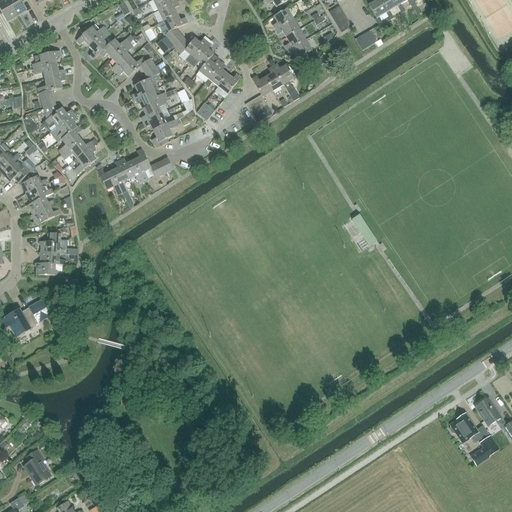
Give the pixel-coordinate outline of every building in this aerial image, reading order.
[(17,17),(7,0),(0,4),(0,13),(1,13),(7,23),(17,17)] [(6,0),(7,0),(17,17),(26,12),(20,2),(22,0),(6,0)] [(129,0),(127,2),(133,13),(139,10),(133,0),(129,0)] [(171,0),(170,0),(155,0),(153,1),(159,12),(177,3),(176,0),(171,0)] [(266,0),(265,1),(268,5),(273,2),(277,9),(290,1),(289,0),(266,0)] [(397,8),(392,0),(379,0),(378,1),(386,14),(392,24),(396,21),(390,12),(397,8)] [(408,1),(407,0),(392,0),(397,8),(404,19),(406,17),(405,13),(401,5),(408,1)] [(407,0),(408,1),(414,12),(414,11),(417,16),(421,14),(412,0),(407,0)] [(386,14),(378,1),(369,7),(376,20),(375,20),(381,31),(385,29),(384,26),(379,19),(386,14)] [(180,7),(177,3),(159,12),(164,23),(178,16),(174,9),(180,7)] [(315,3),(309,7),(311,12),(318,8),(315,3)] [(124,4),(119,7),(125,17),(130,14),(124,4)] [(343,14),(339,7),(329,13),(333,20),(343,14)] [(273,28),(276,32),(294,21),(287,10),(274,18),(278,25),(273,28)] [(311,17),(314,22),(320,19),(317,14),(311,17)] [(348,21),(343,14),(333,20),(337,27),(348,21)] [(167,38),(157,45),(165,55),(174,47),(171,43),(180,35),(176,30),(183,27),(183,26),(188,24),(186,20),(181,22),(178,16),(164,23),(159,25),(165,37),(166,37),(167,38)] [(130,17),(125,21),(131,27),(135,23),(135,22),(130,17)] [(300,31),(294,21),(276,32),(278,36),(283,33),(286,39),(300,31)] [(352,27),(348,21),(337,27),(342,34),(352,27)] [(84,43),(89,48),(107,32),(104,28),(97,34),(92,29),(88,32),(86,29),(81,33),(84,36),(77,42),(80,46),(84,43)] [(306,41),(300,31),(286,39),(290,45),(285,48),(288,52),(306,41)] [(107,32),(89,48),(94,54),(90,58),(93,61),(100,56),(99,55),(108,47),(112,43),(108,39),(111,36),(107,32)] [(371,32),(370,32),(363,36),(370,48),(378,44),(371,32)] [(184,40),(180,35),(171,43),(174,47),(184,40)] [(330,35),(324,38),(326,43),(332,39),(330,35)] [(370,48),(363,36),(355,41),(362,53),(370,48)] [(176,49),(180,55),(178,57),(190,66),(208,43),(204,40),(201,45),(195,40),(190,47),(186,42),(176,49)] [(108,47),(99,55),(100,56),(103,60),(108,56),(112,60),(130,45),(126,41),(120,46),(115,41),(112,43),(108,47)] [(312,52),(306,41),(288,52),(290,57),(295,54),(299,60),(312,52)] [(212,46),(208,43),(190,66),(194,69),(199,63),(204,68),(209,61),(210,61),(214,56),(214,55),(209,51),(212,46)] [(133,48),(130,45),(112,60),(117,66),(113,70),(116,74),(132,60),(127,54),(133,48)] [(60,53),(40,57),(35,58),(37,65),(33,66),(34,71),(57,66),(55,59),(61,58),(60,53)] [(220,60),(214,56),(210,61),(209,61),(204,68),(200,73),(199,73),(196,76),(206,84),(204,86),(205,86),(222,64),(218,61),(220,60)] [(136,65),(132,60),(116,74),(120,78),(124,74),(128,79),(141,68),(144,74),(155,67),(150,60),(146,63),(143,59),(136,65)] [(226,67),(222,64),(205,86),(208,89),(213,84),(219,88),(228,76),(223,72),(226,67)] [(43,75),(45,81),(65,77),(64,72),(58,73),(57,66),(34,71),(35,76),(43,75)] [(277,66),(273,68),(284,86),(293,102),(299,98),(294,91),(293,91),(289,83),(294,80),(286,67),(280,70),(277,66)] [(284,86),(273,68),(269,71),(272,76),(266,79),(273,92),(283,87),(284,86)] [(154,92),(154,91),(151,86),(159,82),(157,77),(160,75),(156,69),(146,76),(148,81),(135,88),(138,95),(133,97),(135,102),(154,92)] [(228,76),(219,88),(228,96),(241,79),(237,76),(234,81),(228,76)] [(66,82),(65,77),(45,81),(46,88),(38,90),(39,95),(42,102),(53,99),(51,93),(62,91),(61,83),(66,82)] [(188,78),(183,84),(188,87),(192,81),(188,78)] [(262,97),(256,100),(263,111),(268,108),(263,99),(273,92),(266,79),(260,83),(257,78),(252,81),(262,97)] [(192,81),(188,87),(192,90),(196,84),(192,81)] [(167,100),(167,99),(165,95),(161,97),(157,90),(154,91),(154,92),(135,102),(137,106),(142,104),(145,110),(167,100)] [(13,99),(16,109),(22,108),(22,97),(13,99)] [(162,116),(161,115),(159,109),(167,104),(167,103),(171,101),(169,97),(169,98),(167,99),(167,100),(145,110),(142,111),(146,118),(141,120),(143,125),(162,116)] [(55,105),(53,99),(42,102),(43,108),(55,105)] [(167,112),(161,115),(162,116),(143,125),(145,130),(150,127),(154,134),(175,123),(175,121),(179,120),(193,113),(192,102),(191,100),(186,102),(189,109),(170,118),(167,112)] [(263,111),(256,100),(251,103),(257,114),(263,111)] [(257,114),(251,103),(245,107),(252,117),(257,114)] [(204,104),(200,109),(211,117),(214,112),(204,104)] [(58,129),(74,116),(71,112),(67,116),(62,110),(58,113),(56,107),(44,111),(47,121),(43,124),(51,135),(58,129)] [(268,108),(263,111),(257,114),(252,117),(257,126),(273,116),(268,108)] [(200,109),(197,114),(207,122),(211,117),(200,109)] [(77,130),(77,129),(73,124),(77,120),(74,116),(58,129),(51,135),(59,144),(62,142),(77,130)] [(181,125),(179,120),(175,121),(175,123),(154,134),(157,140),(152,142),(154,147),(173,138),(169,131),(178,128),(177,126),(181,125)] [(62,157),(81,142),(77,136),(81,133),(78,129),(77,129),(77,130),(62,142),(66,147),(59,152),(62,157)] [(86,148),(81,142),(62,157),(66,161),(73,155),(77,161),(93,148),(90,144),(86,148)] [(37,146),(44,155),(48,151),(46,147),(42,143),(37,146)] [(0,163),(9,155),(11,153),(7,149),(6,147),(4,148),(2,146),(0,147),(0,163)] [(96,152),(93,148),(77,161),(81,167),(74,172),(77,176),(96,161),(92,156),(96,152)] [(139,159),(133,162),(144,184),(148,181),(144,173),(151,170),(156,179),(162,176),(157,165),(150,168),(142,151),(137,154),(139,159)] [(0,173),(2,176),(19,159),(21,157),(18,154),(13,159),(9,155),(0,163),(0,173)] [(19,159),(2,176),(1,176),(4,179),(5,178),(10,184),(17,177),(21,181),(33,170),(25,162),(23,164),(19,159)] [(168,159),(162,162),(168,173),(173,170),(168,159)] [(124,160),(120,163),(129,181),(135,178),(139,186),(144,184),(133,162),(127,165),(124,160)] [(168,173),(162,162),(157,165),(162,176),(168,173)] [(129,181),(120,163),(115,165),(118,170),(112,173),(122,194),(127,192),(123,184),(129,181)] [(117,197),(122,194),(112,173),(105,176),(102,171),(97,174),(107,192),(113,189),(117,197)] [(50,184),(49,183),(53,181),(51,178),(42,183),(39,177),(20,186),(21,189),(23,189),(26,195),(44,187),(50,184)] [(47,193),(44,187),(26,195),(25,196),(26,199),(28,199),(31,205),(45,199),(55,194),(52,190),(47,193)] [(56,206),(55,205),(59,203),(57,200),(48,204),(45,199),(31,205),(26,207),(28,211),(30,210),(33,217),(50,209),(56,206)] [(33,217),(32,217),(33,221),(35,220),(38,227),(60,216),(58,211),(53,214),(50,209),(33,217)] [(362,210),(353,215),(370,242),(379,237),(362,210)] [(40,254),(60,255),(66,255),(67,242),(60,241),(60,235),(47,234),(47,243),(39,242),(39,246),(41,246),(40,254)] [(60,255),(40,254),(39,254),(38,257),(40,257),(40,264),(40,265),(56,266),(66,266),(66,261),(59,261),(60,255)] [(56,266),(40,265),(40,264),(34,264),(34,268),(36,268),(36,276),(62,277),(62,272),(56,272),(56,266)] [(5,321),(0,324),(4,331),(9,328),(16,340),(31,331),(30,329),(38,325),(51,318),(42,302),(21,314),(19,311),(5,320),(5,321)] [(488,399),(475,408),(488,427),(496,422),(498,425),(503,422),(488,399)] [(457,421),(450,426),(451,427),(450,428),(450,430),(452,434),(454,434),(455,434),(462,444),(471,438),(475,444),(482,439),(465,414),(457,420),(457,421)] [(511,421),(503,428),(511,441),(511,421)] [(1,431),(0,432),(0,443),(2,446),(9,437),(1,431)] [(489,437),(480,444),(484,449),(471,458),(476,466),(498,451),(489,437)] [(52,448),(57,457),(69,452),(65,442),(52,448)] [(30,463),(24,467),(37,487),(51,477),(41,462),(43,460),(37,451),(26,458),(30,463)] [(24,496),(19,499),(23,505),(25,504),(27,503),(28,502),(24,496)] [(13,510),(8,511),(17,511),(24,508),(23,505),(19,499),(10,505),(13,510)] [(73,511),(68,503),(57,510),(58,511),(73,511)]
